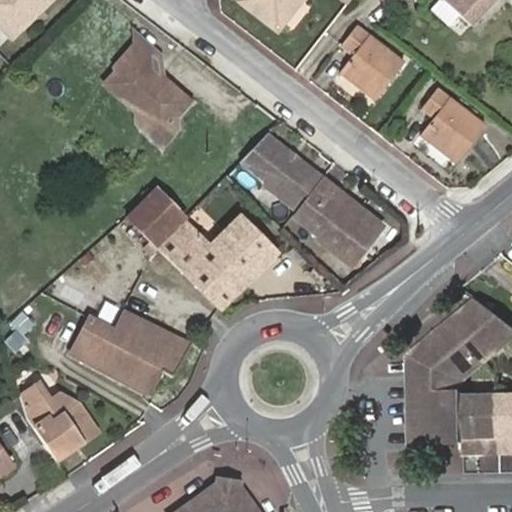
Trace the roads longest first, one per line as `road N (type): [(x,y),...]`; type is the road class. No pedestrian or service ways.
road 1 (residential): [(469,230),(292,90)]
road 2 (residential): [(511,495),(323,504)]
road 3 (tertiary): [(74,511),(231,415)]
road 4 (residential): [(469,230),(327,342)]
road 5 (tertiary): [(327,342),(293,322),(253,328),(237,340),(221,376),(231,415)]
road 6 (residential): [(292,90),(179,7)]
road 7 (tertiary): [(297,440),(327,422),(342,391),(327,342)]
